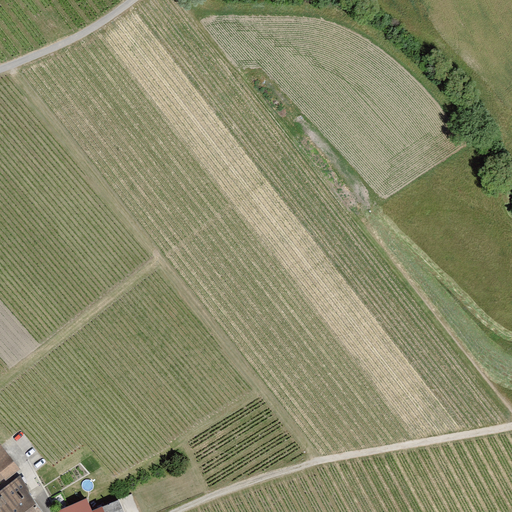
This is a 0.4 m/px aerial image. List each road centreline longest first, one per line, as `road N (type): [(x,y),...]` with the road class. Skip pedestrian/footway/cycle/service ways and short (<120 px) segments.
road 1 (track): [(175,511),(320,460),(511,426)]
road 2 (unclassified): [(133,0),(105,23),(0,72)]
